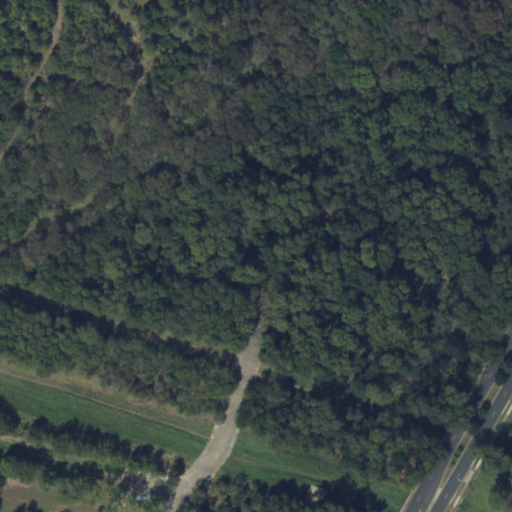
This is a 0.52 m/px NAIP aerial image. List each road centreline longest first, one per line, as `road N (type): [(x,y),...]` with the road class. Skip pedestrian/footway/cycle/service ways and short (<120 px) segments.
road 1 (tertiary): [(511,334),(409,511)]
road 2 (tertiary): [(433,511),(511,377)]
